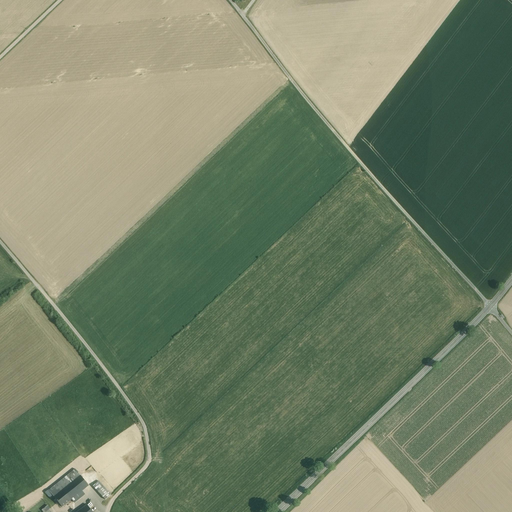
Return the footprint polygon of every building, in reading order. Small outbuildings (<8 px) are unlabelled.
[(53,496),(54,497),(80,475),(74,468),(48,490),(53,496)] [(80,475),(54,497),(62,507),(72,499),(82,491),(89,486),(80,475)] [(111,495),(98,481),(93,486),(105,500),(111,495)] [(53,496),(48,490),(45,492),(50,499),(53,496)] [(85,495),(82,491),(72,499),(74,503),(85,495)]
